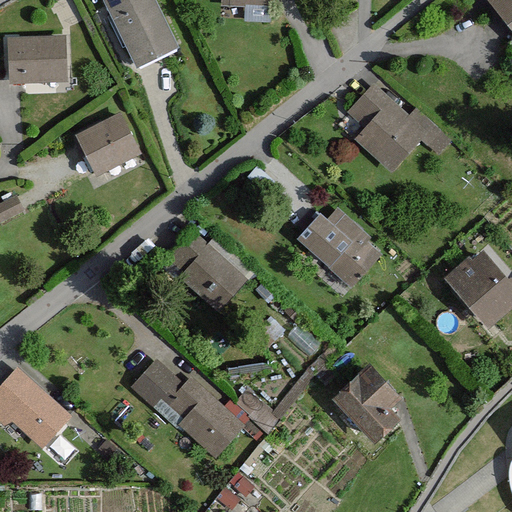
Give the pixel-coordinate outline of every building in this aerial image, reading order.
[(153,0),(102,0),(137,70),(178,50),(153,0)] [(269,0),(221,0),(221,21),(269,22),(269,0)] [(511,0),(480,0),(511,39),(511,0)] [(63,38),(4,40),(6,80),(65,78),(63,38)] [(350,135),(387,169),(415,138),(433,154),(445,141),(408,108),(401,115),(365,83),(341,110),(359,125),(350,135)] [(117,109),(71,133),(94,178),(140,155),(117,109)] [(16,200),(0,207),(0,225),(23,215),(16,200)] [(383,256),(335,207),(301,240),(349,289),(383,256)] [(245,282),(193,232),(165,261),(217,311),(245,282)] [(444,279),(485,327),(511,304),(511,287),(483,254),(470,265),(466,260),(444,279)] [(184,389),(154,362),(132,387),(214,459),(243,427),(190,381),(184,389)] [(410,414),(371,366),(336,394),(375,443),(410,414)] [(65,416),(14,372),(0,388),(0,418),(37,450),(65,416)] [(237,473),(229,482),(245,495),(252,486),(237,473)] [(225,487),(217,497),(232,510),(240,501),(225,487)]
